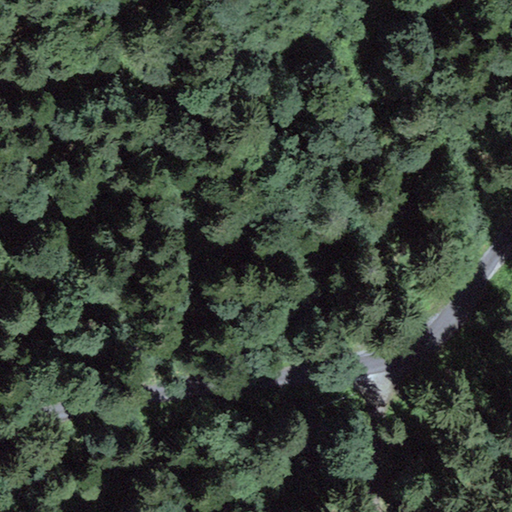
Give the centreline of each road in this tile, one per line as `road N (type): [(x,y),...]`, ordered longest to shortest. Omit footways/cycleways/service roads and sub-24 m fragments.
road 1 (unclassified): [(511,232),(462,307),(420,344),(369,366),(0,424)]
road 2 (track): [(369,366),(369,511)]
